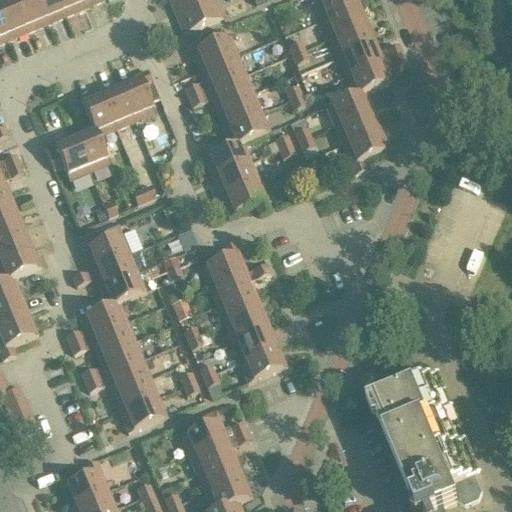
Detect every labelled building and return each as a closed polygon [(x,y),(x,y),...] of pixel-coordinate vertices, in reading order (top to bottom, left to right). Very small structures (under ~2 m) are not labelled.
[(12,0),(5,0),(0,2),(0,22),(9,45),(28,37),(12,0)] [(35,0),(12,0),(28,37),(47,29),(35,0)] [(56,0),(35,0),(47,29),(66,21),(56,0)] [(78,0),(56,0),(66,21),(84,13),(78,0)] [(78,0),(84,13),(104,5),(101,0),(78,0)] [(212,0),(167,0),(174,17),(213,1),(212,0)] [(324,0),(310,0),(321,26),(360,10),(355,0),(327,0),(325,1),(324,0)] [(213,1),(174,17),(183,39),(222,22),(213,1)] [(360,10),(321,26),(329,45),(368,29),(360,10)] [(0,22),(0,48),(9,45),(0,22)] [(368,29),(329,45),(337,63),(376,47),(368,29)] [(321,38),(308,43),(316,61),(328,56),(321,38)] [(199,43),(186,48),(198,77),(238,60),(229,41),(203,52),(199,43)] [(300,46),(288,51),(292,60),(304,55),(300,46)] [(376,47),(337,63),(345,82),(402,59),(398,49),(380,57),(376,47)] [(304,55),(292,60),(296,70),(308,65),(304,55)] [(402,59),(345,82),(352,101),(353,101),(365,96),(365,97),(392,86),(387,75),(406,68),(402,59)] [(203,86),(185,94),(189,103),(246,79),(238,60),(198,77),(203,86)] [(147,75),(119,87),(135,126),(154,118),(143,91),(152,87),(147,75)] [(246,79),(189,103),(193,112),(211,105),(214,114),(254,98),(246,79)] [(119,87),(100,95),(116,134),(135,126),(119,87)] [(297,91),(285,96),(289,106),(301,101),(297,91)] [(100,95),(80,104),(91,130),(92,130),(97,142),(116,134),(100,95)] [(352,101),(326,111),(335,132),(373,115),(365,97),(365,96),(353,101),(352,101)] [(254,98),(214,114),(222,133),(261,117),(254,98)] [(35,106),(41,127),(56,123),(50,101),(35,106)] [(301,101),(289,106),(292,115),(305,109),(301,101)] [(373,115),(335,132),(342,150),(381,134),(373,115)] [(261,117),(222,133),(230,152),(231,152),(244,147),(244,148),(270,137),(261,117)] [(91,130),(73,138),(89,177),(109,169),(97,142),(92,130),(91,130)] [(306,132),(295,137),(298,147),(310,142),(306,132)] [(381,134),(342,150),(355,179),(367,174),(363,165),(389,154),(381,134)] [(73,138),(43,150),(53,175),(63,171),(69,186),(89,177),(73,138)] [(287,140),(275,145),(279,155),(291,150),(287,140)] [(310,142),(298,147),(302,156),(314,151),(310,142)] [(230,152),(204,163),(213,183),(251,167),(244,148),(244,147),(231,152),(230,152)] [(291,150),(279,155),(283,164),(295,159),(291,150)] [(0,177),(20,169),(15,159),(0,165),(0,177)] [(251,167),(213,183),(221,202),(259,185),(251,167)] [(20,169),(0,177),(0,199),(9,196),(5,185),(23,178),(20,169)] [(149,172),(128,174),(129,187),(150,185),(149,172)] [(259,185),(221,202),(229,221),(255,210),(259,220),(271,214),(259,185)] [(151,190),(141,194),(146,207),(156,203),(151,190)] [(141,194),(132,198),(137,211),(146,207),(141,194)] [(9,196),(0,199),(0,221),(17,215),(9,196)] [(112,206),(103,210),(108,223),(118,219),(112,206)] [(101,226),(108,223),(103,210),(96,213),(101,226)] [(166,225),(177,221),(172,210),(161,214),(166,225)] [(17,215),(0,221),(0,243),(25,233),(17,215)] [(25,233),(0,243),(0,265),(33,252),(25,233)] [(102,236),(79,245),(91,274),(130,258),(121,239),(106,245),(102,236)] [(226,262),(200,273),(208,293),(247,277),(235,248),(222,253),(226,262)] [(33,252),(0,265),(0,283),(1,287),(2,287),(14,282),(14,283),(41,272),(33,252)] [(91,274),(72,282),(76,291),(95,284),(99,293),(137,277),(130,258),(91,274)] [(247,277),(208,293),(216,312),(255,296),(251,286),(269,279),(266,270),(247,277)] [(179,273),(166,278),(170,287),(183,282),(179,273)] [(137,277),(99,293),(106,312),(119,307),(119,308),(146,297),(137,277)] [(1,287),(0,287),(0,310),(22,301),(14,283),(14,282),(2,287),(1,287)] [(255,296),(216,312),(223,331),(263,315),(255,296)] [(22,301),(0,310),(0,332),(29,320),(22,301)] [(84,334),(66,341),(70,351),(82,346),(127,327),(119,308),(119,307),(106,312),(80,323),(84,334)] [(263,315),(223,331),(231,349),(270,333),(263,315)] [(29,320),(0,332),(0,359),(3,366),(15,361),(11,351),(38,340),(29,320)] [(82,346),(70,351),(74,360),(92,352),(96,362),(135,346),(127,327),(82,346)] [(195,332),(183,337),(187,346),(199,341),(195,332)] [(270,333),(231,349),(239,369),(278,352),(270,333)] [(199,341),(187,346),(191,356),(203,351),(199,341)] [(100,371),(82,379),(86,388),(98,383),(143,365),(135,346),(96,362),(100,371)] [(278,352),(239,369),(247,388),(286,372),(278,352)] [(411,363),(388,373),(393,386),(416,376),(411,363)] [(98,383),(86,388),(90,397),(108,390),(112,399),(150,383),(143,365),(98,383)] [(211,370),(199,375),(203,384),(215,379),(211,370)] [(193,378),(180,384),(188,403),(201,397),(193,378)] [(215,379),(203,384),(207,394),(219,389),(215,379)] [(445,511),(457,507),(465,511),(479,505),(482,497),(433,379),(378,402),(420,502),(402,509),(400,511),(445,511)] [(150,383),(112,399),(120,418),(158,402),(150,383)] [(5,385),(0,387),(0,401),(1,401),(1,400),(9,397),(5,385)] [(1,400),(1,401),(5,410),(24,402),(20,392),(9,397),(1,400)] [(24,402),(5,410),(9,420),(29,412),(24,402)] [(158,402),(120,418),(128,438),(167,422),(158,402)] [(29,412),(9,420),(14,431),(33,423),(29,412)] [(215,416),(179,431),(183,441),(181,441),(189,461),(246,437),(242,428),(223,436),(215,416)] [(33,423),(14,431),(18,442),(38,434),(33,423)] [(246,437),(189,461),(197,480),(235,464),(231,454),(250,446),(246,437)] [(235,464),(197,480),(205,499),(243,483),(235,464)] [(88,480),(61,492),(69,511),(108,495),(96,466),(84,471),(88,480)] [(243,483),(205,499),(210,511),(227,511),(238,507),(238,508),(251,503),(243,483)] [(149,490),(137,495),(141,504),(153,499),(149,490)] [(115,511),(108,495),(69,511),(115,511)] [(158,511),(153,499),(141,504),(143,511),(158,511)] [(176,500),(164,505),(166,511),(173,511),(180,509),(176,500)]
